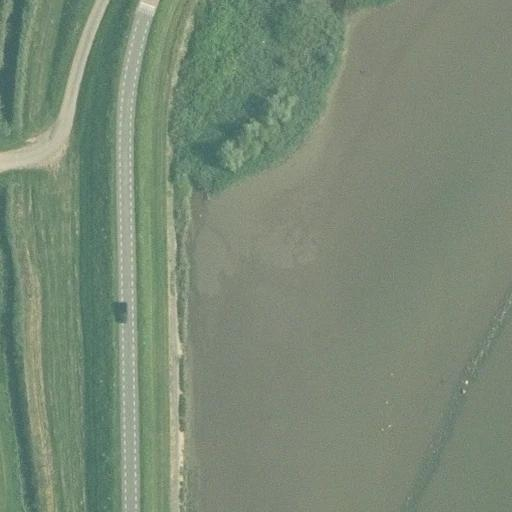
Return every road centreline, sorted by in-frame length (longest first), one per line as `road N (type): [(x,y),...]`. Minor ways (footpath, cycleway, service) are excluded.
road 1 (track): [(153,511),(156,78),(179,0)]
road 2 (tertiary): [(130,511),(124,129),(149,0)]
road 3 (unclassified): [(0,162),(31,158),(60,135),(104,0)]
